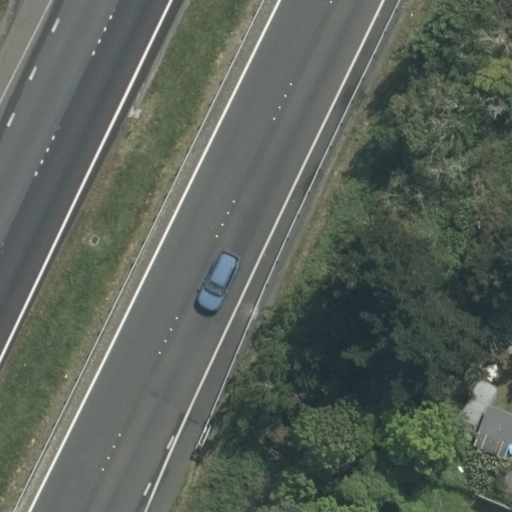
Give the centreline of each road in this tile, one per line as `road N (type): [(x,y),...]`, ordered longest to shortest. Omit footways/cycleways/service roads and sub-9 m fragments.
road 1 (motorway): [(334,0),(92,511)]
road 2 (motorway): [(0,240),(116,0)]
